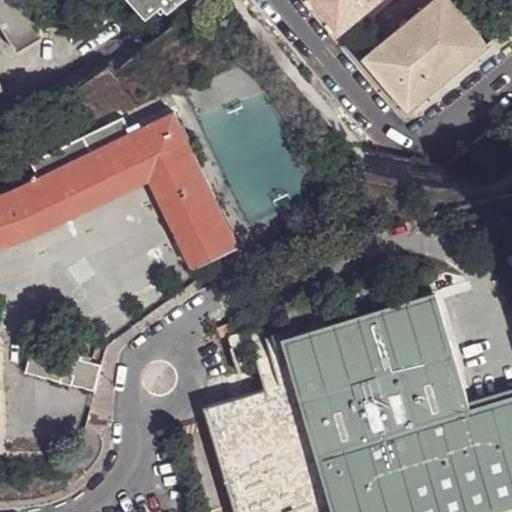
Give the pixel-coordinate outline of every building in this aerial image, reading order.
[(0,0),(0,92),(5,90),(0,82),(0,23),(1,23),(19,52),(46,36),(23,0),(0,0)] [(131,0),(146,18),(162,5),(168,11),(181,0),(131,0)] [(313,0),(340,32),(378,0),(313,0)] [(408,114),(488,47),(449,0),(434,0),(363,60),(408,114)] [(449,0),(488,47),(502,35),(473,0),(449,0)] [(0,245),(8,244),(22,240),(151,181),(195,273),(208,266),(240,251),(175,114),(140,130),(131,134),(130,129),(124,118),(57,150),(55,144),(25,158),(28,164),(32,162),(37,173),(32,175),(34,179),(10,191),(0,194),(0,245)] [(131,134),(140,130),(138,126),(130,129),(131,134)] [(306,405),(452,361),(433,296),(287,340),(299,382),(306,405)] [(76,376),(73,386),(94,392),(101,366),(81,361),(84,350),(67,346),(66,351),(35,343),(30,363),(44,367),(41,377),(63,383),(66,373),(76,376)] [(322,457),(338,511),(482,511),(511,503),(511,397),(467,411),(452,361),(306,405),(322,457)] [(44,367),(30,363),(27,374),(41,377),(44,367)] [(63,383),(73,386),(76,376),(66,373),(63,383)] [(338,511),(322,457),(306,405),(299,382),(257,394),(203,410),(207,423),(234,511),(338,511)]
